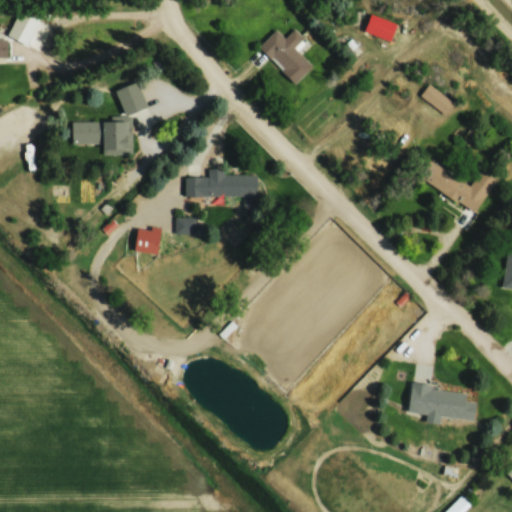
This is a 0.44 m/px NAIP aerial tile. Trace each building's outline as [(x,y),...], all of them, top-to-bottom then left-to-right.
[(283,38),(274,29),(257,47),(294,84),(311,66),(293,48),(303,38),(293,28),(283,38)] [(146,105),(135,80),(113,90),(125,115),(146,105)] [(443,115),(453,105),(437,89),(427,100),(443,115)] [(100,154),(131,154),(131,120),(70,120),(70,144),(100,144),(100,154)] [(480,166),(468,185),(433,163),(422,181),(473,212),(496,176),(480,166)] [(222,175),(222,168),(206,168),(206,177),(183,177),(183,198),(255,198),(255,175),(222,175)] [(194,233),(194,218),(174,218),(174,233),(194,233)] [(157,251),(158,227),(133,227),(132,251),(157,251)] [(499,287),(511,289),(511,249),(505,249),(499,287)] [(438,416),(472,419),(473,400),(464,399),(465,390),(407,384),(405,412),(423,413),(422,422),(437,423),(438,416)] [(440,511),(461,511),(469,504),(459,494),(440,511)]
